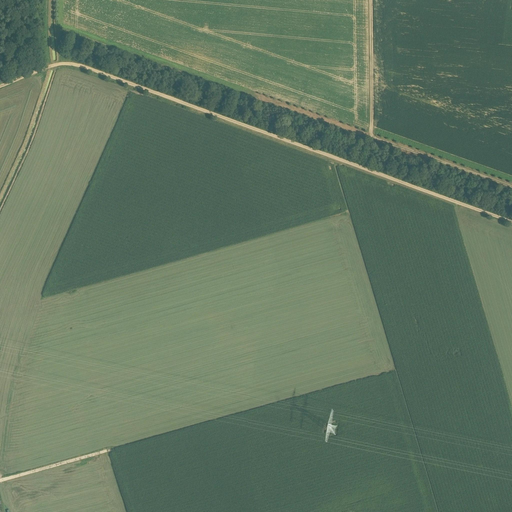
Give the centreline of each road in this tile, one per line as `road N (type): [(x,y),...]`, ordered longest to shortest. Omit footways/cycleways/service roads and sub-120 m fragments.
road 1 (track): [(0,86),(69,63),(511,223)]
road 2 (track): [(370,0),(371,137),(363,169)]
road 3 (track): [(511,187),(371,137)]
